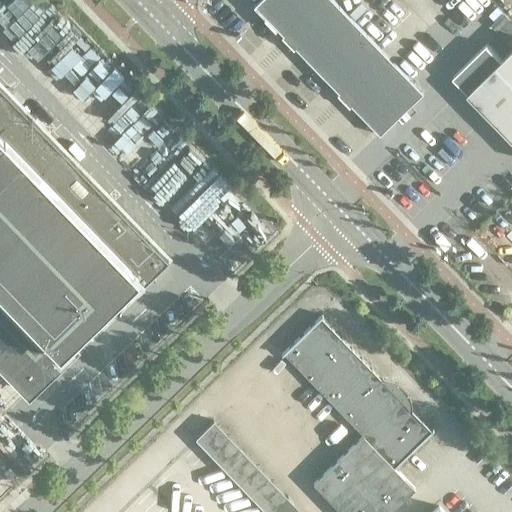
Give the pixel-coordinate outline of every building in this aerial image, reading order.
[(379,134),(422,93),(331,0),(258,0),(254,5),(379,134)] [(481,28),(489,37),(502,25),(493,16),(481,28)] [(511,136),(511,33),(494,51),(486,43),(453,76),(511,136)] [(0,364),(27,393),(79,343),(71,334),(124,282),(132,291),(167,257),(0,84),(0,364)] [(511,200),(476,235),(511,272),(511,200)] [(340,511),(389,511),(414,488),(394,467),(433,430),(322,315),(283,353),(363,435),(313,484),(340,511)] [(194,438),(265,511),(301,511),(213,420),(194,438)]
